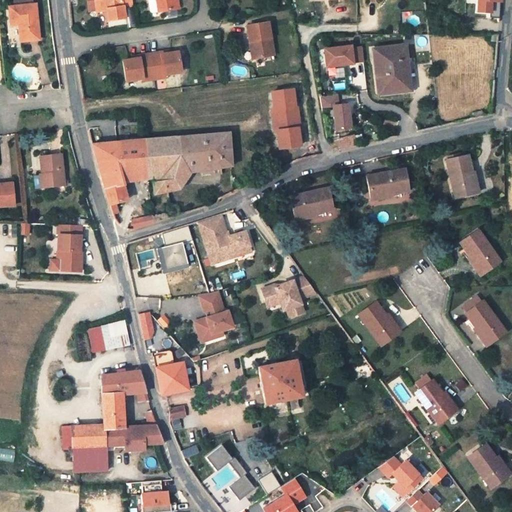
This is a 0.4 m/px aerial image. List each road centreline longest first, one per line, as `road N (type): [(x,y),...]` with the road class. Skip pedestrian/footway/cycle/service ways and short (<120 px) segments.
road 1 (residential): [(113,244),(302,168),(506,122)]
road 2 (residential): [(113,244),(147,396),(173,465),(202,511)]
road 3 (residential): [(66,46),(197,23),(202,0)]
road 4 (residential): [(417,294),(511,418)]
road 5 (residential): [(74,99),(113,244)]
road 6 (residential): [(506,122),(499,91),(507,0)]
